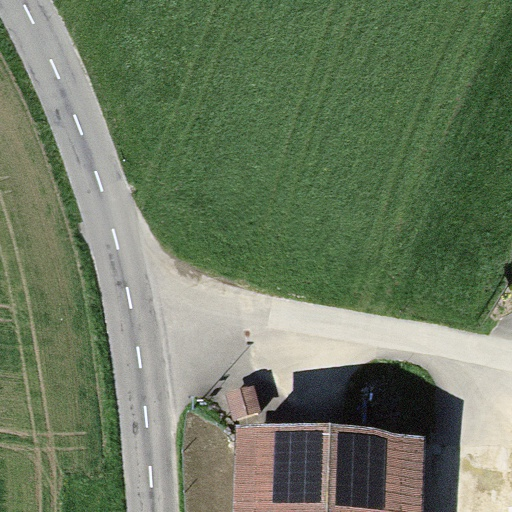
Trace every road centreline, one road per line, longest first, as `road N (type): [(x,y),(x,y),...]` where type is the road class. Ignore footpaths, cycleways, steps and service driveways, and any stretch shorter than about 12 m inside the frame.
road 1 (tertiary): [(151,511),(135,310),(72,111),(16,0)]
road 2 (track): [(135,310),(459,333),(511,350)]
